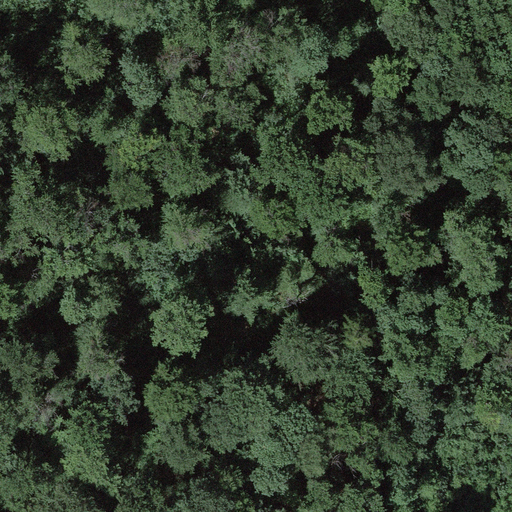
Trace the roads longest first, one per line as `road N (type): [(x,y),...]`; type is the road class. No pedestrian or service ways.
road 1 (track): [(246,0),(203,252),(129,450),(116,511)]
road 2 (track): [(152,0),(101,71),(58,162),(0,255)]
